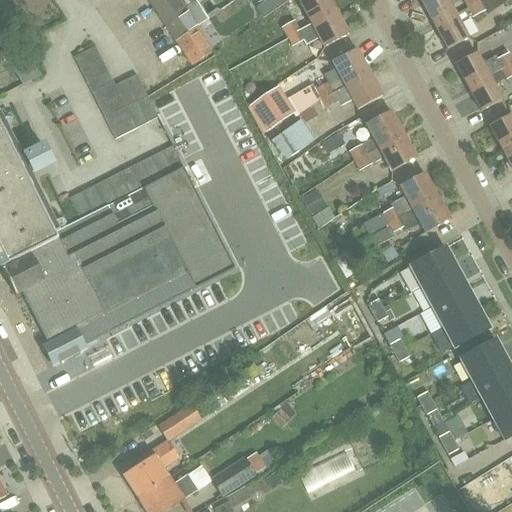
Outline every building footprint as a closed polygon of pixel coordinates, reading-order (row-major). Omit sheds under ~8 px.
[(186,8),(180,0),(161,0),(151,7),(163,24),(186,8)] [(260,0),(262,3),(255,8),(263,19),(289,0),(260,0)] [(298,29),(294,22),(282,28),(287,38),(335,11),(329,0),(299,0),(298,1),(310,23),(298,29)] [(434,25),(454,14),(446,0),(423,0),(421,2),(434,25)] [(482,0),(490,12),(511,0),(482,0)] [(466,8),(471,17),(471,18),(483,11),(478,2),(478,1),(466,8)] [(215,50),(203,32),(218,23),(217,21),(221,19),(222,20),(231,15),(226,7),(209,18),(198,25),(175,41),(192,66),(215,50)] [(186,8),(163,24),(175,41),(198,25),(186,8)] [(335,11),(287,38),(293,47),(303,42),(305,46),(319,39),(324,48),(348,35),(335,11)] [(454,14),(434,25),(446,49),(467,38),(454,14)] [(18,45),(2,54),(20,85),(39,74),(33,65),(30,66),(18,45)] [(73,58),(86,83),(107,72),(95,47),(73,58)] [(316,90),(321,99),(369,73),(356,49),(332,62),(342,80),(329,87),(327,84),(316,90)] [(482,63),(476,53),(455,64),(467,87),(511,62),(511,60),(508,53),(496,59),(495,56),(482,63)] [(511,76),(511,62),(467,87),(481,111),(501,100),(493,85),(505,78),(506,80),(511,76)] [(86,83),(91,94),(113,83),(107,72),(86,83)] [(382,97),(369,73),(321,99),(326,109),(337,102),(340,107),(352,100),(358,110),(382,97)] [(125,81),(136,102),(147,97),(136,76),(125,81)] [(114,86),(125,108),(136,102),(125,81),(114,86)] [(91,94),(104,119),(126,108),(125,108),(114,86),(113,83),(91,94)] [(278,85),(248,105),(265,131),(295,111),(286,98),(278,85)] [(147,97),(136,102),(147,124),(158,118),(147,97)] [(125,108),(126,108),(136,129),(147,124),(136,102),(125,108)] [(104,119),(115,140),(136,129),(126,108),(104,119)] [(349,152),(350,153),(342,157),(339,153),(327,160),(336,174),(347,166),(355,161),(355,162),(367,155),(403,135),(390,112),(366,125),(375,142),(369,140),(361,145),(349,152)] [(511,143),(511,120),(509,115),(488,126),(501,149),(511,143)] [(300,121),(276,138),(289,158),(314,141),(300,121)] [(0,125),(0,265),(2,269),(57,240),(26,177),(17,158),(0,125)] [(403,135),(367,155),(355,162),(360,171),(372,165),(371,163),(383,156),(392,172),(416,159),(403,135)] [(334,150),(328,140),(320,144),(327,155),(334,150)] [(511,143),(501,149),(511,169),(511,143)] [(42,145),(24,155),(33,174),(52,165),(42,145)] [(172,147),(162,152),(173,174),(183,169),(183,168),(172,147)] [(317,149),(308,154),(310,158),(317,159),(321,156),(317,149)] [(162,152),(151,158),(162,179),(169,176),(173,174),(162,152)] [(151,158),(141,163),(151,185),(162,179),(151,158)] [(141,163),(119,174),(130,196),(144,188),(151,185),(141,163)] [(57,240),(2,269),(2,270),(15,296),(21,293),(31,312),(45,339),(47,344),(43,346),(53,367),(59,364),(59,365),(61,365),(60,363),(78,354),(79,355),(80,355),(79,353),(85,350),(83,347),(234,270),(193,190),(183,169),(173,174),(169,176),(162,179),(151,185),(144,188),(130,196),(105,208),(92,215),(80,221),(69,227),(57,233),(60,239),(57,240)] [(119,174),(94,186),(105,208),(130,196),(119,174)] [(383,214),(383,213),(362,224),(367,235),(388,223),(400,217),(412,210),(437,197),(424,174),(400,187),(405,197),(390,205),(392,209),(383,214)] [(94,186),(81,193),(92,215),(105,208),(94,186)] [(81,193),(69,199),(80,221),(92,215),(81,193)] [(437,197),(412,210),(400,217),(388,223),(389,224),(371,234),(378,246),(392,238),(389,232),(392,231),(393,233),(403,227),(405,231),(420,224),(425,234),(450,221),(437,197)] [(421,288),(456,269),(445,248),(409,267),(409,268),(399,273),(410,293),(420,288),(421,288)] [(456,269),(421,288),(432,308),(467,289),(461,279),(456,269)] [(467,289),(432,308),(442,328),(478,309),(472,299),(467,289)] [(372,315),(383,309),(378,300),(367,306),(372,315)] [(372,315),(377,323),(387,318),(383,309),(372,315)] [(454,349),(489,330),(478,309),(442,328),(454,349)] [(394,355),(404,349),(400,340),(389,346),(394,355)] [(495,341),(459,360),(471,381),(506,361),(501,352),(497,345),(495,341)] [(394,355),(398,364),(409,358),(404,349),(394,355)] [(508,365),(506,361),(471,381),(482,401),(511,384),(511,372),(508,365)] [(511,384),(482,401),(493,421),(511,410),(511,384)] [(421,407),(431,402),(427,393),(416,399),(421,407)] [(431,402),(421,407),(426,416),(436,410),(431,402)] [(191,405),(157,427),(166,441),(167,442),(168,441),(201,420),(191,405)] [(511,410),(493,421),(504,442),(511,437),(511,410)] [(438,439),(443,447),(453,442),(448,433),(438,439)] [(453,442),(443,447),(448,456),(458,450),(453,442)] [(142,464),(123,476),(139,499),(168,480),(161,469),(169,464),(157,447),(139,459),(142,464)] [(300,474),(308,493),(359,473),(351,454),(300,474)] [(222,497),(255,475),(244,459),(211,480),(222,497)] [(168,480),(139,499),(147,511),(164,511),(197,490),(187,475),(172,485),(168,480)] [(225,497),(228,502),(214,509),(215,511),(233,511),(231,508),(250,496),(244,486),(225,497)]
